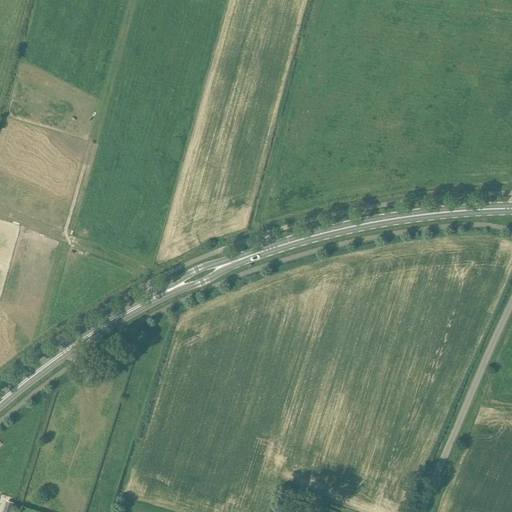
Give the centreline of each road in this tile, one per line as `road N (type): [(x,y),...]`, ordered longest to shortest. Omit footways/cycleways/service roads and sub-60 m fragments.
road 1 (secondary): [(0,407),(127,315),(246,257)]
road 2 (secondary): [(246,257),(196,269),(124,309),(0,396)]
road 3 (secondary): [(511,208),(389,219),(246,257)]
road 4 (unclassified): [(423,511),(511,303)]
